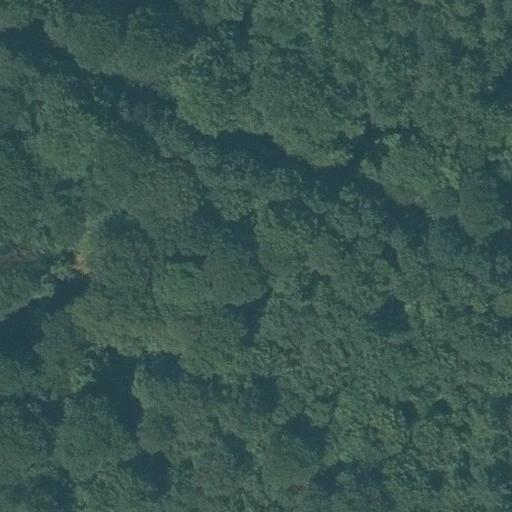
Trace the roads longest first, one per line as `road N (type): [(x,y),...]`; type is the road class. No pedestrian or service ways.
road 1 (track): [(511,225),(0,28)]
road 2 (track): [(409,511),(511,247)]
